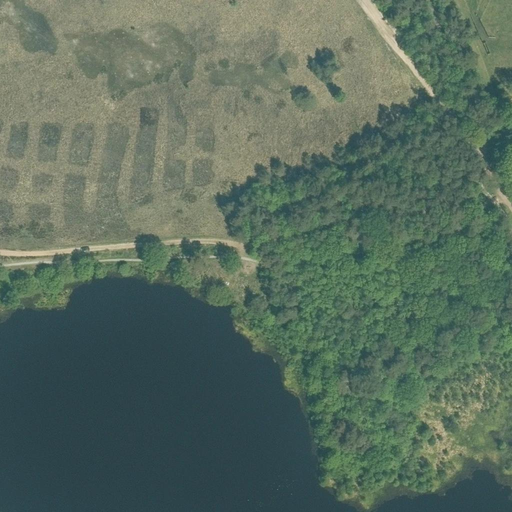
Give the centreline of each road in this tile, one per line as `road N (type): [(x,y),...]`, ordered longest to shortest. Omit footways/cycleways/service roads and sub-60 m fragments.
road 1 (track): [(0,253),(265,244),(493,202)]
road 2 (track): [(503,190),(365,0)]
road 3 (track): [(503,190),(502,120),(454,0)]
